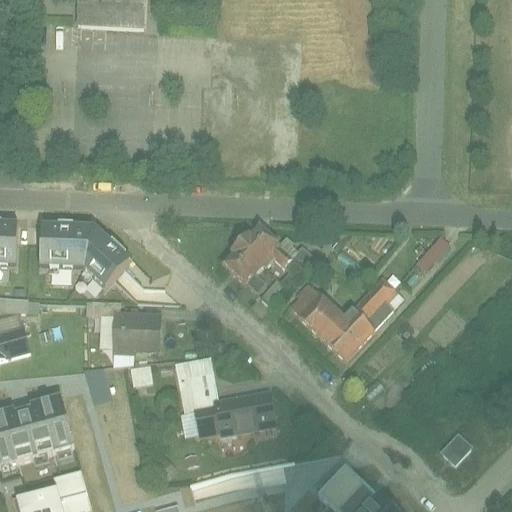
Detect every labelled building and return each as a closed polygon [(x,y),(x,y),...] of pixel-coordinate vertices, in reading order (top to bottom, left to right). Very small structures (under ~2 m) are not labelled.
[(144,0),(81,0),(80,32),(143,35),(144,0)] [(105,294),(131,265),(86,228),(40,226),(39,232),(16,232),(17,225),(0,225),(0,269),(81,270),(105,294)] [(279,250),(258,230),(222,271),(243,290),(279,250)] [(453,256),(441,245),(419,269),(432,280),(453,256)] [(356,313),(376,331),(401,303),(382,285),(356,313)] [(346,326),(309,293),(289,316),(345,365),(370,337),(351,320),(346,326)] [(28,304),(0,303),(0,318),(27,318),(28,304)] [(112,360),(160,362),(161,321),(114,320),(112,360)] [(0,371),(33,361),(24,333),(0,340),(0,371)] [(198,447),(277,434),(271,398),(216,407),(209,363),(177,369),(186,421),(194,420),(198,447)] [(134,390),(153,388),(151,370),(132,372),(134,390)] [(104,374),(85,376),(93,408),(112,404),(104,374)] [(15,415),(0,418),(0,470),(74,451),(61,402),(32,410),(33,414),(16,419),(15,415)] [(458,439),(440,459),(455,472),(473,453),(458,439)] [(331,511),(365,511),(375,502),(346,473),(319,500),(331,511)] [(55,483),(58,494),(62,511),(90,511),(81,476),(55,483)] [(62,511),(58,494),(16,504),(17,511),(62,511)] [(392,511),(377,499),(375,502),(365,511),(392,511)]
